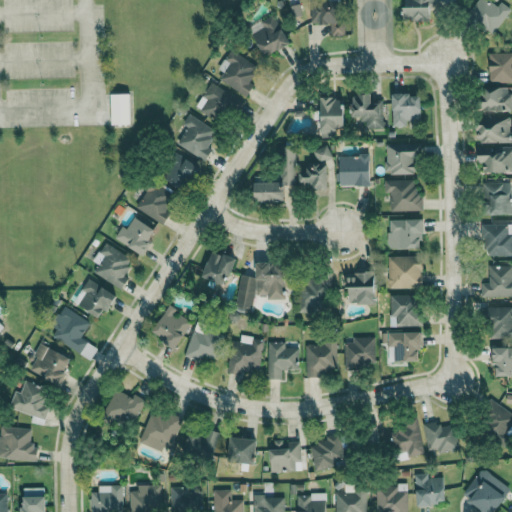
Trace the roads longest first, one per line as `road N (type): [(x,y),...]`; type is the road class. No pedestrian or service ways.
road 1 (residential): [(376,64),(323,65),(290,82),(74,416),(67,511)]
road 2 (residential): [(376,64),(444,62),(448,380)]
road 3 (residential): [(448,380),(314,409),(249,408),(196,394),(116,348)]
road 4 (residential): [(209,208),(240,226),(339,231)]
